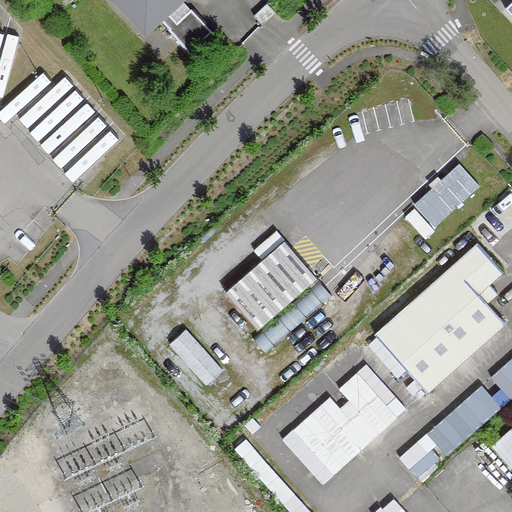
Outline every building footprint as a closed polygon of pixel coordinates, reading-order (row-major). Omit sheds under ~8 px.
[(128,0),(122,6),(147,32),(160,20),(170,31),(169,31),(190,54),(213,33),(192,10),(177,25),(167,13),(181,0),(128,0)] [(272,0),(259,13),(268,22),(281,10),(272,0)] [(416,208),(435,229),(481,188),(461,166),(416,208)] [(511,221),(510,219),(479,247),(380,335),(430,393),(506,325),(489,305),(480,295),(491,285),(503,274),(508,279),(511,275),(511,261),(511,260),(511,258),(511,221)] [(229,293),(260,327),(317,278),(286,243),(229,293)] [(171,344),(208,387),(226,372),(190,328),(171,344)] [(511,359),(492,377),(493,378),(406,453),(425,475),(511,399),(511,359)] [(289,437),(330,482),(414,405),(373,361),(342,390),(341,389),(289,437)] [(417,511),(401,493),(379,511),(417,511)]
